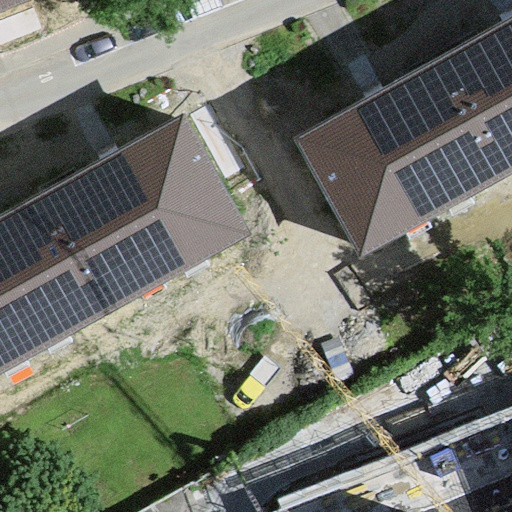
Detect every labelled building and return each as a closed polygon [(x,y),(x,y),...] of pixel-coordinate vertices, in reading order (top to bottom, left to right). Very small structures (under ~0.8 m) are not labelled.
[(443,59),(502,166),(511,160),(511,21),(504,26),(443,59)] [(304,137),(363,243),(502,166),(443,59),(366,102),(304,137)] [(41,198),(100,304),(240,226),(181,120),(101,164),(41,198)] [(0,359),(100,304),(41,198),(0,220),(0,359)] [(511,511),(511,369),(510,370),(511,374),(511,413),(267,510),(267,511),(511,511)]
